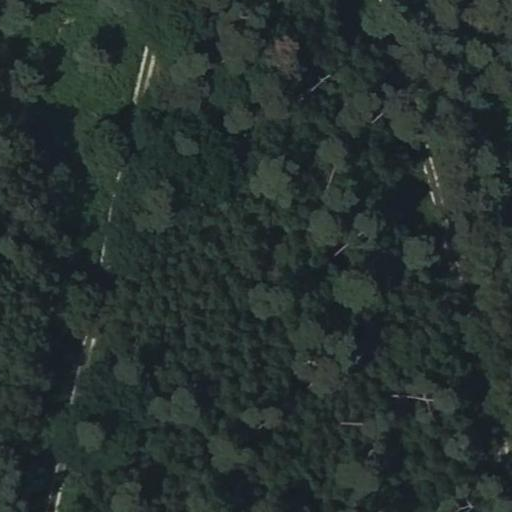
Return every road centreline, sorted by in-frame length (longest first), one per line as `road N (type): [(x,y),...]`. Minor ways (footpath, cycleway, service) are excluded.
road 1 (track): [(171,0),(59,511)]
road 2 (track): [(387,0),(511,488)]
